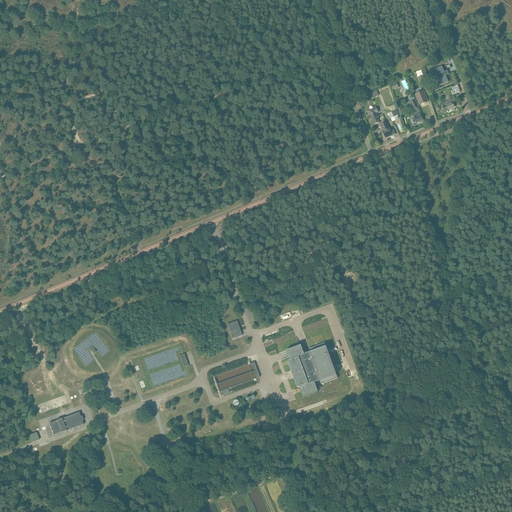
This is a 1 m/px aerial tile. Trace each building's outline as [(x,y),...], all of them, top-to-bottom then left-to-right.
[(442,67),(431,71),(434,77),(436,76),(438,79),(441,78),(444,84),(448,82),(445,75),(447,75),(446,71),(444,72),(442,68),(442,67)] [(391,84),(393,90),(402,88),(401,82),(391,84)] [(457,85),(452,87),(453,91),(455,90),(456,94),(460,92),(457,85)] [(421,88),(414,91),(416,94),(415,94),(419,105),(428,102),(423,91),(421,88)] [(376,89),(364,94),(368,97),(367,98),(369,101),(374,97),(375,98),(379,96),(376,89)] [(439,93),(430,96),(435,110),(439,108),(436,100),(441,98),(439,93)] [(413,97),(409,99),(410,102),(414,111),(413,111),(415,115),(413,115),(414,119),(412,120),(413,123),(416,122),(416,123),(423,121),(420,113),(418,109),(419,109),(415,100),(415,101),(413,97)] [(445,102),(442,103),(443,106),(445,112),(449,110),(448,110),(454,107),(453,103),(456,101),(455,98),(445,102)] [(369,110),(368,111),(370,114),(370,115),(374,124),(380,122),(376,113),(378,112),(376,107),(369,110)] [(394,117),(391,119),(392,122),(399,119),(398,115),(396,109),(392,111),(394,117)] [(381,125),(381,126),(381,129),(386,138),(395,134),(394,131),(393,131),(392,131),(390,132),(388,126),(387,124),(385,123),(381,125)] [(237,321),(227,325),(232,339),(242,335),(237,321)] [(300,346),(286,351),(289,358),(290,360),(288,361),(290,366),(292,370),(295,379),(296,384),(298,388),(300,387),(303,397),(318,392),(316,386),(322,384),(322,383),(338,377),(336,372),(334,366),(329,354),(327,349),(325,343),(309,349),(310,352),(304,354),(301,345),(300,346)] [(184,354),(180,355),(184,367),(188,366),(184,354)] [(344,364),(347,370),(354,368),(352,362),(344,364)] [(214,377),(219,392),(228,389),(257,378),(252,363),(214,377)] [(255,393),(243,397),(245,403),(257,398),(255,393)] [(79,413),(49,424),(54,435),(83,425),(79,413)] [(35,433),(28,436),(31,443),(37,441),(39,440),(37,433),(35,433)]
